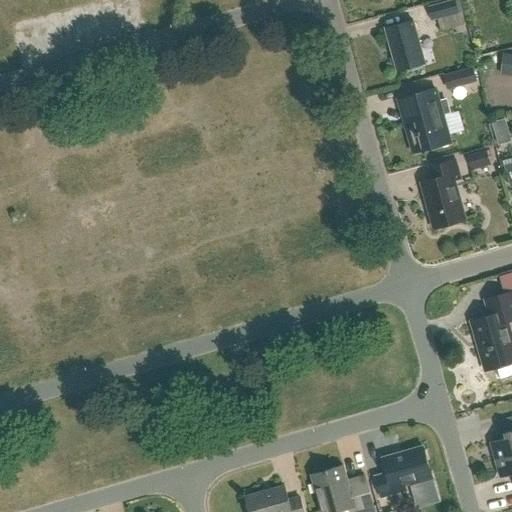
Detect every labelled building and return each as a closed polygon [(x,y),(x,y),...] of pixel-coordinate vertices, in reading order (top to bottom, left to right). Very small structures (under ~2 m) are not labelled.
[(455,0),(451,0),(428,6),(432,21),(459,12),(455,0)] [(397,71),(425,64),(413,20),(385,28),(397,71)] [(501,73),(511,74),(511,54),(503,54),(501,73)] [(472,67),(443,75),(447,90),(478,82),(472,67)] [(279,105),(281,124),(311,120),(307,84),(265,88),(267,107),(279,105)] [(412,153),(450,143),(435,89),(403,98),(413,134),(407,135),(412,153)] [(505,120),(493,123),(495,131),(508,127),(505,120)] [(148,178),(211,164),(202,123),(139,137),(148,178)] [(118,147),(54,159),(62,199),(95,193),(95,194),(125,189),(118,147)] [(474,170),(493,165),(489,149),(469,154),(474,170)] [(269,154),(243,162),(247,175),(273,168),(269,154)] [(453,180),(459,178),(454,160),(429,167),(432,179),(421,182),(433,228),(464,219),(453,180)] [(282,190),(332,186),(330,161),(280,164),(282,190)] [(151,220),(164,216),(157,190),(144,194),(151,220)] [(142,194),(129,198),(136,224),(149,221),(142,194)] [(290,265),(351,246),(340,213),(280,232),(290,265)] [(10,218),(0,220),(0,286),(1,286),(0,280),(0,265),(25,260),(22,246),(0,251),(0,237),(14,234),(10,218)] [(168,231),(170,256),(187,254),(184,229),(168,231)] [(209,281),(270,267),(264,238),(202,251),(209,281)] [(29,247),(34,265),(57,258),(51,240),(29,247)] [(122,288),(127,312),(158,305),(152,281),(122,288)] [(511,342),(506,320),(511,318),(511,290),(483,298),(488,314),(470,320),(484,369),(496,366),(499,377),(511,373),(511,342)] [(41,310),(48,343),(110,329),(102,296),(41,310)] [(0,304),(0,372),(35,362),(26,331),(13,335),(4,303),(0,304)] [(504,437),(488,442),(493,459),(511,454),(511,417),(495,422),(499,435),(504,433),(504,437)] [(386,473),(375,476),(382,497),(405,490),(404,485),(410,483),(417,507),(438,501),(431,477),(422,446),(382,458),(386,473)] [(511,454),(493,459),(498,477),(511,473),(511,477),(510,478),(511,483),(511,454)] [(348,508),(349,511),(374,511),(366,482),(348,487),(342,465),(310,474),(321,511),(343,511),(343,510),(348,508)] [(245,497),(249,511),(303,511),(299,497),(287,500),(283,486),(245,497)]
